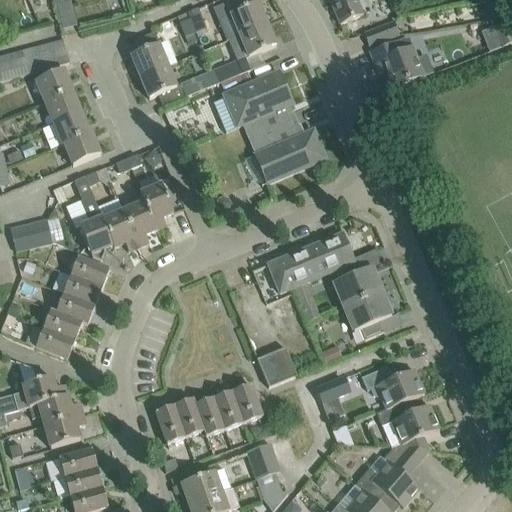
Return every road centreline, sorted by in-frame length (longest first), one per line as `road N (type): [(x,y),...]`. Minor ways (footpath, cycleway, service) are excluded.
road 1 (residential): [(209,254),(163,142),(124,122),(90,54),(200,0)]
road 2 (residential): [(457,511),(491,460),(487,438),(379,188)]
road 3 (residential): [(379,188),(322,42),(296,0)]
road 4 (residential): [(209,254),(379,188)]
road 5 (residential): [(119,367),(154,280),(209,254)]
road 6 (residential): [(153,511),(119,367)]
road 7 (residential): [(119,367),(74,374),(0,345)]
